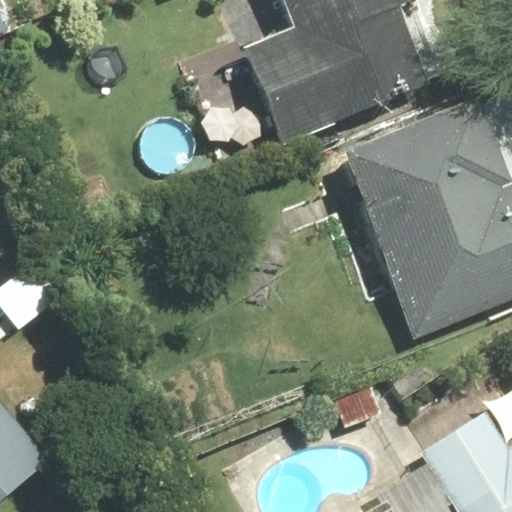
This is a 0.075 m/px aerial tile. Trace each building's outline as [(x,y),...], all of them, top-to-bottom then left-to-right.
[(406,0),(280,0),(290,23),(242,41),(282,143),(439,82),(406,0)] [(477,98),(337,150),(410,342),(511,303),(511,178),(508,180),(477,98)] [(56,306),(27,262),(0,279),(0,328),(7,339),(56,306)] [(484,414),(420,452),(456,511),(511,511),(511,360),(511,362),(511,364),(511,445),(506,449),(484,414)] [(0,406),(0,498),(45,464),(0,406)]
